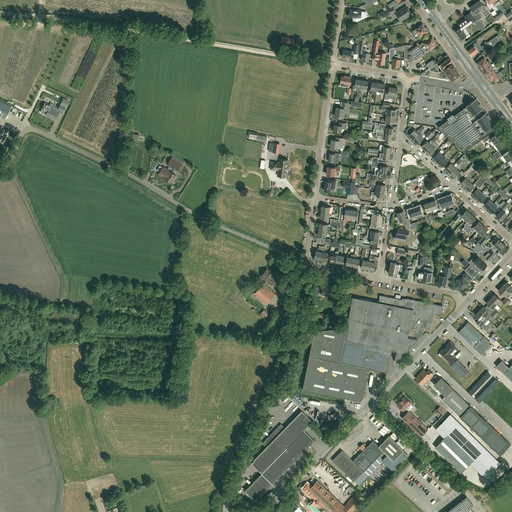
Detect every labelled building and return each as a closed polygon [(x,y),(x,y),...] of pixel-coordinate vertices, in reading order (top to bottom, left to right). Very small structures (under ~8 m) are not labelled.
[(475,4),(479,10),(482,8),(485,12),(487,10),(484,6),(480,0),(475,4)] [(498,1),(496,0),(494,0),(498,6),(498,5),(502,11),(505,9),(501,3),(501,4),(499,1),(498,1)] [(477,11),(479,10),(475,4),(470,7),(475,13),(473,15),(477,21),(482,17),(477,11)] [(394,6),(378,14),(381,19),(396,11),(394,6)] [(401,21),(412,14),(406,6),(396,12),(401,21)] [(350,10),(349,16),(353,17),(352,21),(357,22),(365,18),(365,14),(361,13),(362,11),(354,10),(350,10)] [(501,11),(493,16),(496,20),(502,16),(503,14),(501,11)] [(455,31),(457,34),(458,35),(461,39),(465,36),(469,34),(465,28),(476,20),(472,15),(470,13),(465,16),(466,19),(461,23),(460,22),(458,24),(460,27),(455,31)] [(428,31),(427,30),(428,30),(428,28),(426,27),(425,27),(423,23),(421,25),(420,23),(416,26),(417,27),(415,29),(411,33),(416,40),(428,31)] [(436,48),(434,46),(438,43),(433,36),(427,40),(426,39),(419,44),(421,47),(426,44),(429,49),(430,49),(431,51),(433,51),(436,49),(436,48)] [(473,44),(473,45),(467,50),(468,50),(467,51),(468,52),(469,52),(472,56),(478,51),(481,48),(483,51),(500,40),(497,36),(487,43),(484,45),(481,46),(477,41),(473,44)] [(365,39),(361,38),(360,45),(359,48),(358,53),(362,53),(361,56),(362,56),(362,60),(368,62),(369,53),(366,53),(367,49),(366,49),(366,48),(364,47),(364,44),(365,39)] [(378,51),(379,40),(375,39),(374,42),(375,42),(373,51),(372,59),(378,60),(377,63),(381,64),(381,65),(384,65),(385,63),(384,62),(386,52),(385,52),(385,51),(382,51),(381,52),(378,51)] [(344,49),(343,52),(342,53),(342,56),(342,57),(346,58),(346,57),(347,57),(347,58),(353,59),(354,53),(357,53),(360,40),(356,40),(354,51),(344,49)] [(413,45),(405,45),(404,59),(415,59),(415,60),(424,54),(416,44),(414,46),(413,45)] [(396,66),(399,67),(401,59),(398,59),(399,56),(394,56),(395,50),(395,47),(390,48),(390,60),(393,61),(392,66),(393,67),(394,68),(395,67),(396,66)] [(484,74),(492,69),(490,65),(491,64),(488,61),(487,61),(482,54),(478,56),(479,57),(477,58),(477,59),(476,61),(477,63),(482,70),(481,71),(484,74)] [(439,66),(442,70),(439,72),(439,77),(447,79),(448,74),(456,68),(453,63),(450,58),(439,66)] [(439,77),(439,72),(434,65),(429,69),(429,68),(423,73),(422,75),(439,77)] [(448,74),(447,79),(451,79),(452,80),(453,80),(457,77),(458,77),(460,77),(460,76),(460,75),(460,74),(456,68),(448,74)] [(492,69),(484,74),(487,78),(487,77),(490,81),(492,79),(494,80),(495,81),(500,78),(499,78),(503,75),(500,72),(497,74),(492,69)] [(350,84),(351,77),(344,75),(344,76),(342,76),(340,82),(347,83),(346,86),(349,87),(350,84)] [(363,92),(363,88),(367,89),(368,81),(362,80),(359,97),(362,97),(363,92)] [(370,89),(369,93),(374,94),(376,94),(377,91),(378,82),(372,81),(371,89),(370,89)] [(389,90),(386,90),(385,98),(388,99),(389,94),(397,95),(398,88),(389,87),(389,90)] [(55,120),(59,112),(62,114),(69,101),(63,98),(57,109),(45,103),(41,109),(42,109),(41,112),(45,114),(45,115),(55,120)] [(483,108),(476,98),(465,106),(467,108),(455,117),(453,115),(448,118),(449,119),(438,127),(464,152),(495,129),(493,126),(495,124),(486,112),(483,108)] [(11,107),(0,100),(0,116),(4,118),(11,107)] [(347,113),(348,103),(342,102),(341,105),(342,105),(342,108),(336,107),(335,116),(343,117),(344,113),(347,113)] [(389,109),(389,107),(381,106),(381,110),(387,111),(386,115),(395,116),(395,110),(389,109)] [(18,124),(22,117),(10,112),(7,119),(18,124)] [(346,129),(347,123),(339,122),(339,125),(334,124),(333,131),(341,132),(342,128),(346,129)] [(423,125),(419,129),(416,131),(414,129),(408,135),(413,139),(425,127),(423,125)] [(425,127),(413,139),(418,143),(424,137),(421,135),(423,133),(426,129),(425,127)] [(391,140),(392,135),(377,132),(376,136),(382,136),(381,139),(391,140)] [(436,136),(440,140),(444,136),(440,132),(436,136)] [(495,144),(502,138),(498,133),(491,138),(492,140),(490,142),(490,143),(492,146),(495,144)] [(437,138),(435,136),(432,140),(431,139),(429,142),(426,140),(421,146),(426,150),(437,138)] [(343,144),(344,138),(336,137),(336,140),(332,139),(331,146),(339,147),(339,144),(343,144)] [(435,143),(439,139),(437,138),(426,150),(430,155),(436,149),(434,147),(436,144),(435,143)] [(502,138),(495,144),(499,149),(507,144),(502,138)] [(273,152),(278,153),(279,144),(274,143),(274,144),(270,143),(269,151),(273,152)] [(507,161),(511,156),(511,151),(511,149),(503,155),(507,161)] [(389,159),(389,154),(369,150),(368,153),(380,155),(379,158),(389,159)] [(438,162),(443,156),(439,151),(433,157),(438,162)] [(334,161),(335,157),(339,158),(339,153),(335,153),(335,154),(330,153),(329,156),(328,155),(327,160),(334,161)] [(461,160),(463,158),(466,156),(464,154),(460,159),(456,162),(458,164),(461,160)] [(443,156),(438,162),(442,166),(448,160),(443,156)] [(470,160),(466,156),(463,158),(461,160),(458,164),(460,166),(465,160),(467,163),(470,160)] [(173,173),(168,180),(172,183),(174,178),(175,179),(176,177),(176,176),(176,175),(175,174),(182,164),(172,157),(167,165),(173,168),(171,171),(173,173)] [(278,170),(278,176),(286,177),(288,160),(280,159),(279,163),(272,162),(271,169),(278,170)] [(378,168),(378,171),(387,172),(388,166),(384,166),(380,165),(378,165),(378,162),(372,161),(371,164),(371,166),(375,167),(378,168)] [(456,167),(454,165),(451,163),(445,169),(450,173),(456,167)] [(470,166),(478,173),(480,170),(473,163),(470,166)] [(162,177),(168,180),(173,173),(171,171),(167,169),(166,168),(163,167),(160,165),(157,170),(160,172),(159,174),(162,176),(162,177)] [(339,172),(340,167),(333,166),(333,167),(328,166),(326,174),(335,175),(335,172),(339,172)] [(456,176),(459,172),(460,171),(458,169),(456,167),(450,173),(455,177),(456,176)] [(386,178),(387,172),(378,171),(375,170),(374,174),(370,173),(370,174),(367,173),(366,179),(369,179),(375,180),(376,177),(378,178),(378,177),(386,178)] [(480,170),(478,173),(481,176),(479,178),(482,180),(484,178),(486,176),(480,170)] [(465,187),(470,181),(472,179),(469,176),(467,176),(466,177),(461,183),(465,187)] [(486,181),(489,184),(492,181),(486,176),(484,178),(482,180),(484,182),(486,181)] [(376,185),(375,189),(384,190),(385,184),(381,184),(377,183),(375,183),(375,180),(369,179),(369,182),(373,183),(372,185),(376,185)] [(334,192),(336,181),(332,181),(332,182),(325,181),(324,190),(330,192),(330,191),(334,192)] [(474,185),(473,184),(470,181),(465,187),(470,191),(474,185)] [(348,182),(347,188),(347,193),(353,194),(355,183),(348,182)] [(477,197),(482,192),(478,189),(477,188),(472,193),(477,197)] [(482,192),(477,197),(481,202),(486,196),(482,192)] [(445,197),(447,204),(453,202),(451,195),(445,197)] [(442,206),(447,204),(445,197),(439,199),(442,206)] [(489,208),(494,203),(489,199),(484,204),(489,208)] [(429,202),(432,210),(438,208),(435,200),(429,202)] [(501,220),(507,213),(505,212),(507,210),(505,209),(510,204),(507,201),(502,206),(500,208),(498,210),(500,212),(497,216),(498,217),(498,218),(500,220),(501,220)] [(426,211),(432,210),(429,202),(423,204),(426,211)] [(494,203),(489,208),(493,213),(498,207),(494,203)] [(414,207),(416,215),(422,213),(420,205),(414,207)] [(411,217),(416,215),(414,207),(408,209),(411,217)] [(373,217),(373,219),(381,220),(382,214),(379,213),(379,211),(368,209),(367,212),(371,214),(373,214),(373,217)] [(456,222),(458,219),(460,221),(462,218),(465,220),(471,213),(466,209),(463,213),(461,215),(460,216),(459,217),(458,215),(453,220),(456,222)] [(404,223),(407,222),(406,219),(407,219),(404,210),(397,213),(400,221),(403,220),(404,223)] [(435,220),(443,217),(441,211),(438,213),(438,214),(434,216),(435,220)] [(465,220),(467,222),(464,225),(465,226),(462,229),(463,230),(462,231),(464,233),(465,232),(470,227),(468,225),(470,223),(475,217),(471,213),(465,220)] [(342,219),(342,214),(339,214),(339,220),(331,219),(330,222),(341,224),(342,219)] [(511,221),(510,220),(511,218),(511,217),(509,215),(507,218),(506,217),(503,221),(507,225),(511,221)] [(472,232),(475,229),(477,232),(483,225),(479,221),(474,226),(474,227),(472,228),(470,227),(465,232),(467,234),(468,233),(471,230),(472,232)] [(337,227),(338,227),(337,232),(340,232),(340,230),(341,224),(330,222),(330,225),(337,226),(337,227)] [(483,225),(477,232),(480,234),(481,233),(482,235),(488,229),(483,225)] [(397,232),(396,232),(395,239),(405,241),(405,237),(407,237),(409,231),(398,228),(397,232)] [(378,238),(370,237),(364,236),(364,239),(369,240),(369,243),(377,244),(378,238)] [(478,243),(483,238),(480,236),(474,243),(476,245),(478,243)] [(483,238),(478,243),(482,247),(485,245),(483,244),(487,240),(484,237),(483,238)] [(493,240),(491,243),(493,245),(493,246),(496,249),(497,247),(501,250),(503,248),(503,249),(507,245),(504,243),(499,239),(496,242),(493,240)] [(476,245),(472,249),(475,251),(478,254),(477,255),(478,256),(484,261),(487,258),(490,261),(497,254),(488,246),(487,247),(486,245),(483,248),(482,247),(478,243),(476,245)] [(368,248),(371,248),(371,245),(364,244),(363,247),(362,252),(366,252),(367,248),(368,248)] [(320,260),(322,251),(323,249),(323,246),(320,246),(319,251),(316,250),(314,258),(320,260)] [(336,263),(338,254),(331,253),(330,261),(336,263)] [(352,266),(354,254),(353,254),(352,254),(351,257),(347,256),(345,264),(352,266)] [(374,259),(372,258),(373,255),(370,255),(369,260),(367,269),(373,270),(374,266),(377,267),(379,257),(374,256),(374,259)] [(473,257),(469,262),(471,264),(474,267),(477,265),(482,270),(483,269),(484,269),(487,266),(486,266),(487,265),(484,261),(478,256),(475,259),(473,257)] [(390,263),(388,273),(398,275),(398,270),(401,271),(402,265),(400,264),(390,263)] [(410,277),(413,266),(410,265),(405,264),(404,273),(405,273),(404,276),(410,277)] [(479,272),(474,267),(471,264),(465,270),(473,277),(479,272)] [(446,284),(447,277),(450,278),(453,267),(446,265),(444,275),(440,274),(438,283),(446,284)] [(419,273),(418,277),(422,278),(421,280),(430,281),(432,272),(433,268),(424,266),(423,270),(423,271),(420,271),(419,271),(419,273)] [(271,285),(277,278),(267,269),(261,276),(266,280),(263,284),(254,294),(267,304),(275,294),(270,290),(271,289),(267,286),(266,287),(269,283),(271,285)] [(460,279),(457,279),(455,286),(456,286),(456,287),(459,288),(460,287),(463,288),(472,278),(466,272),(462,276),(463,277),(460,279)] [(511,287),(511,286),(507,281),(502,286),(511,294),(511,292),(511,287)] [(240,285),(238,287),(244,294),(246,291),(240,285)] [(334,298),(336,292),(332,292),(332,288),(323,286),(323,287),(314,286),(313,293),(318,294),(318,293),(322,293),(331,295),(330,298),(334,298)] [(504,296),(504,295),(506,297),(504,299),(509,304),(510,305),(511,303),(511,302),(511,301),(508,298),(511,295),(510,294),(511,294),(502,286),(498,290),(504,296)] [(491,298),(496,304),(500,299),(495,294),(491,298)] [(402,298),(402,300),(380,296),(379,302),(353,297),(347,327),(314,331),(302,389),(360,401),(364,397),(369,368),(388,372),(392,350),(397,351),(395,360),(398,360),(417,341),(417,339),(408,337),(408,335),(415,336),(416,332),(422,334),(424,327),(428,328),(430,317),(432,317),(433,313),(441,315),(443,306),(402,298)] [(492,312),(499,318),(501,315),(496,311),(498,309),(497,309),(499,306),(496,304),(491,298),(487,303),(494,310),(492,312)] [(249,309),(252,304),(246,301),(243,306),(249,309)] [(483,306),(481,308),(480,307),(478,310),(485,316),(489,319),(492,315),(492,316),(491,317),(493,319),(495,318),(497,320),(499,318),(492,312),(491,314),(483,306)] [(264,309),(261,313),(259,315),(261,317),(263,315),(266,317),(269,313),(264,309)] [(485,316),(478,310),(476,312),(477,313),(475,315),(477,317),(474,320),(479,324),(483,328),(485,330),(486,331),(489,328),(485,324),(488,320),(485,316)] [(462,329),(459,332),(482,354),(489,346),(482,339),(481,340),(475,334),(476,333),(474,331),(473,332),(467,327),(463,330),(462,329)] [(456,347),(450,341),(440,353),(452,364),(451,366),(463,377),(469,371),(457,359),(456,360),(450,354),(456,347)] [(478,357),(476,360),(478,362),(476,365),(486,373),(491,367),(478,357)] [(501,360),(496,366),(511,381),(511,363),(509,367),(501,360)] [(423,385),(433,374),(429,370),(427,372),(424,369),(416,378),(423,385)] [(510,442),(441,377),(434,384),(446,395),(442,399),(500,453),(510,442)] [(420,436),(427,429),(409,411),(414,406),(413,405),(404,396),(397,404),(403,410),(406,413),(402,417),(420,436)] [(288,447),(304,430),(313,421),(302,411),(285,428),(281,424),(273,433),(288,447)] [(444,437),(435,447),(447,459),(451,463),(461,473),(471,463),(471,462),(486,477),(500,463),(450,414),(437,428),(436,428),(445,437),(444,437)] [(262,473),(273,484),(273,483),(315,440),(304,430),(288,447),(262,473)] [(262,473),(288,447),(273,433),(263,443),(267,447),(256,458),(252,463),(262,473)] [(342,451),(332,461),(354,482),(355,481),(359,485),(384,459),(383,458),(387,454),(393,460),(404,450),(389,435),(379,446),(373,440),(353,461),(342,450),(342,451)] [(260,476),(255,480),(245,490),(256,501),(272,484),(273,484),(262,473),(260,476)] [(307,484),(304,488),(304,489),(304,490),(314,500),(309,505),(316,511),(351,511),(364,498),(357,492),(347,503),(344,507),(319,483),(317,481),(312,486),(311,488),(307,484)] [(448,511),(446,511),(469,511),(466,508),(472,504),(467,496),(449,510),(448,511)]
